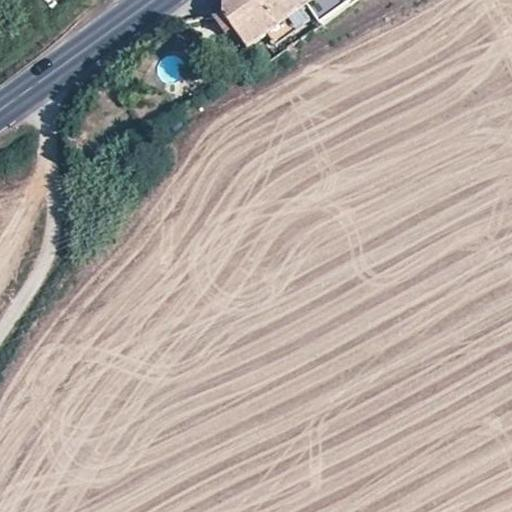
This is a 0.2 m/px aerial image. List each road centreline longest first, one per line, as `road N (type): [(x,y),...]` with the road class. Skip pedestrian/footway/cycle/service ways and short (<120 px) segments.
road 1 (track): [(47,76),(55,222),(43,262),(0,331)]
road 2 (primary): [(153,0),(0,108)]
